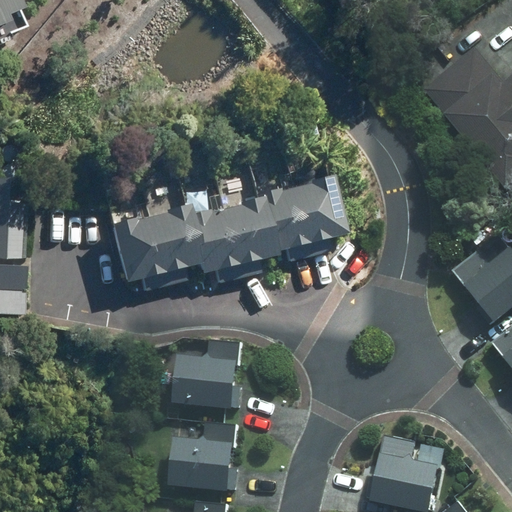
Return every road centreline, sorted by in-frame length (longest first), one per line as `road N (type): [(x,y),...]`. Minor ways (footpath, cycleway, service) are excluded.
road 1 (residential): [(259,0),(403,179),(410,220),(381,309)]
road 2 (residential): [(418,367),(511,466)]
road 3 (residential): [(299,511),(313,451),(343,388)]
